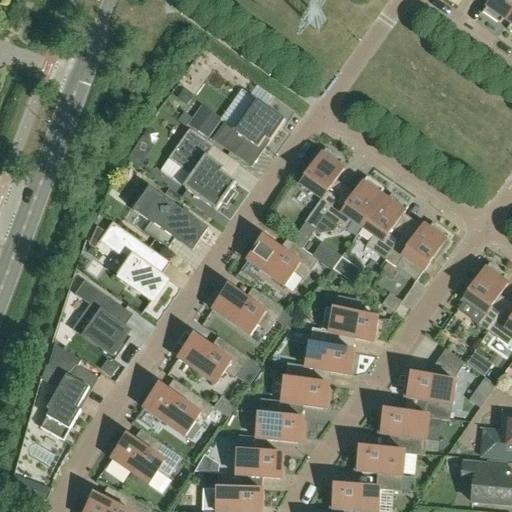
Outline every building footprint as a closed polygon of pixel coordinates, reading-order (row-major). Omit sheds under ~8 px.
[(511,0),(492,0),(483,13),(500,25),(503,20),(507,23),(511,16),(511,0)] [(236,158),(236,157),(247,142),(258,150),(265,140),(270,143),(285,121),(255,100),(233,131),(224,124),(212,141),(236,158)] [(220,121),(222,120),(203,106),(189,126),(209,140),(222,122),(220,121)] [(224,170),(218,166),(207,158),(214,148),(190,131),(169,161),(192,177),(184,188),(216,212),(222,203),(226,206),(234,195),(230,192),(236,184),(222,174),(224,170)] [(300,186),(301,187),(321,201),(305,224),(316,231),(341,196),(331,189),(344,170),(339,167),(343,162),(326,150),(322,155),(319,153),(312,163),(315,166),(300,186)] [(334,233),(338,228),(344,232),(352,222),(362,230),(384,198),(380,196),(384,191),(367,179),(350,203),(341,196),(316,231),(321,235),(334,233)] [(133,212),(151,224),(144,234),(168,251),(175,241),(193,253),(209,230),(149,189),(133,212)] [(384,198),(362,230),(373,237),(366,247),(385,261),(401,239),(392,232),(408,208),(392,196),(388,201),(384,198)] [(113,224),(106,234),(97,228),(89,246),(95,250),(99,244),(100,245),(102,242),(129,260),(117,277),(152,301),(148,308),(149,309),(168,281),(171,284),(172,283),(144,263),(152,252),(156,255),(156,254),(113,224)] [(411,245),(401,239),(385,261),(417,283),(438,252),(442,255),(449,244),(446,242),(449,237),(433,225),(429,230),(424,227),(411,245)] [(284,288),(294,274),(304,282),(318,262),(287,240),(287,241),(288,242),(288,241),(294,246),(287,256),(263,239),(240,272),(241,273),(242,272),(241,272),(248,262),(284,288)] [(484,316),(477,326),(488,333),(504,311),(494,304),(508,285),(503,282),(506,277),(489,265),(486,270),(483,268),(475,278),(478,281),(464,301),(484,316)] [(117,324),(126,312),(85,282),(75,296),(100,314),(83,337),(116,360),(115,362),(116,363),(132,340),(131,339),(130,340),(127,337),(130,333),(117,324)] [(250,337),(257,327),(267,334),(283,311),(253,289),(252,291),(253,291),(254,291),(260,295),(253,305),(229,288),(205,322),(207,322),(207,321),(213,311),(250,337)] [(401,305),(390,298),(383,308),(394,315),(401,305)] [(337,336),(355,340),(373,344),(378,320),(326,309),(322,331),(313,329),(310,346),(334,350),(337,336)] [(511,316),(504,311),(488,333),(511,350),(511,316)] [(215,387),(225,374),(235,381),(238,376),(249,360),(218,339),(218,340),(219,340),(225,344),(218,354),(195,337),(171,371),(172,372),(173,371),(172,370),(179,361),(215,387)] [(54,383),(61,386),(47,410),(50,412),(41,429),(64,442),(81,412),(78,410),(89,390),(71,379),(80,363),(55,346),(48,367),(59,374),(54,383)] [(354,353),(334,350),(310,346),(306,368),(287,364),(285,381),(310,384),(312,371),(350,377),(354,353)] [(465,365),(446,351),(445,351),(430,373),(429,379),(412,376),(408,398),(404,398),(403,399),(426,403),(452,407),(458,374),(465,365)] [(111,379),(119,368),(109,360),(100,371),(111,379)] [(249,360),(238,376),(252,386),(263,370),(249,360)] [(330,387),(310,384),(285,381),(282,403),(261,401),(259,416),(284,419),(286,405),(327,411),(330,387)] [(185,439),(200,417),(206,421),(214,410),(184,388),(183,389),(184,390),(185,389),(191,394),(183,404),(160,387),(136,420),(137,421),(138,420),(137,419),(144,410),(185,439)] [(424,418),(405,415),(385,412),(382,435),(377,434),(377,435),(401,439),(426,442),(428,429),(441,430),(442,420),(450,421),(452,407),(426,403),(424,418)] [(284,419),(259,416),(257,439),(239,437),(238,453),(263,455),(263,441),(301,445),(304,421),(284,419)] [(511,417),(504,417),(503,434),(485,432),(482,457),(511,460),(511,417)] [(149,486),(158,473),(168,480),(182,460),(151,438),(150,439),(151,440),(152,439),(158,444),(151,454),(127,438),(104,471),(105,472),(106,471),(105,470),(112,461),(149,486)] [(400,453),(380,451),(360,449),(358,472),(353,471),(353,473),(377,475),(403,478),(405,455),(425,457),(426,442),(401,439),(400,453)] [(283,456),(263,455),(238,453),(236,476),(218,475),(218,491),(242,491),(243,478),(281,480),(283,456)] [(488,464),(487,466),(464,464),(461,486),(473,487),(472,504),(511,507),(511,494),(511,480),(505,480),(507,465),(488,464)] [(403,478),(377,475),(376,490),(335,487),(333,510),(329,510),(329,511),(342,511),(378,511),(380,490),(402,493),(402,491),(414,492),(415,480),(402,479),(403,478)] [(50,489),(16,477),(10,493),(45,506),(50,489)] [(262,511),(262,508),(263,492),(242,491),(218,491),(216,511),(262,511)] [(150,511),(152,511),(118,494),(118,495),(119,495),(126,498),(120,509),(95,496),(86,511),(150,511)]
